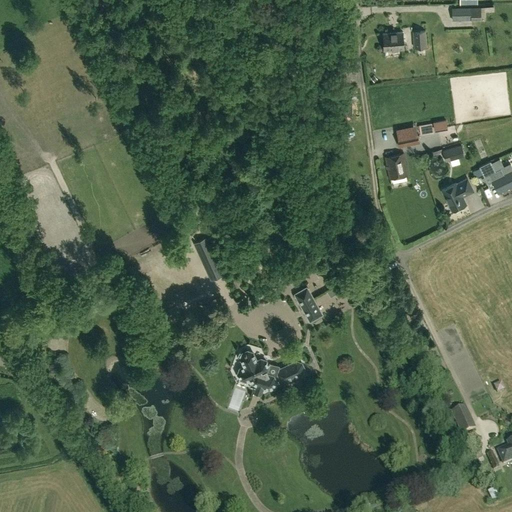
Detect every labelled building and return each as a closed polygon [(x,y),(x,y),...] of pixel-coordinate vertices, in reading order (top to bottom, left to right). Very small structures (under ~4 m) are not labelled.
[(480,7),(451,8),(452,21),(481,20),(481,19),(488,19),(488,14),(484,14),(484,9),(480,10),(480,7)] [(425,30),(420,31),(420,29),(413,29),(413,31),(412,31),(413,48),(426,47),(425,30)] [(403,50),(402,33),(382,34),(383,51),(403,50)] [(451,125),(451,115),(437,116),(437,126),(451,125)] [(436,118),(422,119),(423,129),(437,128),(436,118)] [(398,148),(419,144),(417,132),(396,136),(398,148)] [(464,156),(461,145),(442,151),(445,162),(464,156)] [(407,175),(403,154),(385,157),(389,179),(407,175)] [(489,188),(494,186),(497,193),(511,185),(511,170),(503,175),(500,169),(495,171),(490,161),(479,167),(489,188)] [(466,204),(462,196),(473,191),(467,178),(456,184),(455,183),(441,190),(451,211),(455,209),(456,210),(462,207),(462,206),(466,204)] [(219,265),(207,271),(211,280),(223,275),(219,265)] [(323,315),(307,287),(294,294),(310,322),(323,315)] [(220,296),(209,302),(212,308),(224,303),(220,296)] [(278,374),(273,376),(267,374),(266,372),(268,366),(266,361),(261,359),(256,361),(252,352),(247,351),(242,353),(240,358),(244,367),(240,369),(238,374),(240,379),(245,380),(249,378),(252,383),(257,385),(255,388),(262,390),(263,387),(268,389),(273,386),(275,381),(280,379),(285,381),(301,374),(303,368),(301,363),(296,361),(280,369),(278,374)] [(497,380),(500,389),(506,386),(503,377),(497,380)] [(450,412),(461,435),(475,428),(465,405),(450,412)] [(480,444),(474,434),(467,438),(473,448),(480,444)] [(510,447),(498,452),(504,465),(511,461),(511,441),(508,443),(510,447)] [(484,461),(480,452),(475,454),(479,463),(484,461)] [(499,467),(492,452),(486,454),(493,470),(499,467)] [(499,498),(494,488),(487,491),(492,501),(499,498)]
